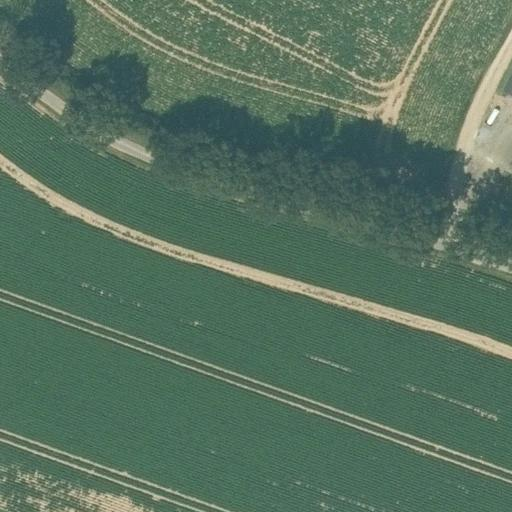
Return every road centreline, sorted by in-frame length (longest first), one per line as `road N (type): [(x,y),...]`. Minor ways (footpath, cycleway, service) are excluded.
road 1 (unclassified): [(0,61),(78,125),(129,150),(511,263)]
road 2 (track): [(511,52),(469,136),(447,244)]
